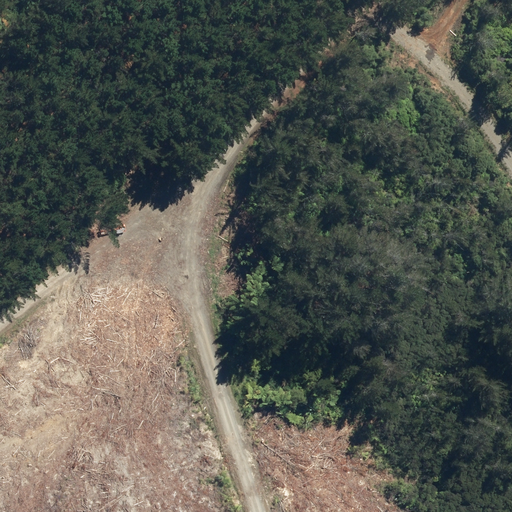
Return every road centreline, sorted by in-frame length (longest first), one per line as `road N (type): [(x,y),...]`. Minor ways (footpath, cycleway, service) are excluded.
road 1 (track): [(66,265),(222,147),(364,0)]
road 2 (track): [(263,511),(193,289),(142,251),(66,265)]
road 3 (track): [(361,3),(511,161)]
road 4 (track): [(193,289),(196,229),(222,147)]
